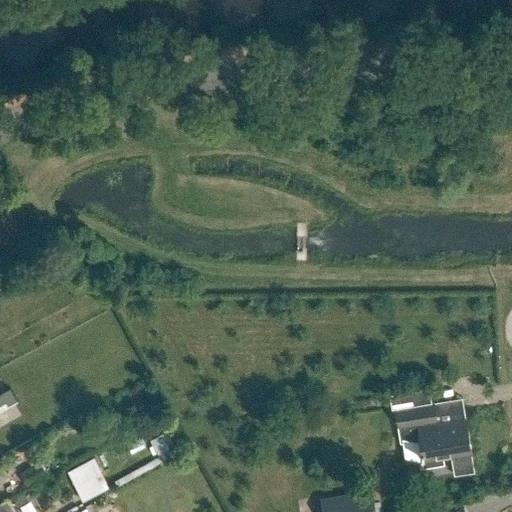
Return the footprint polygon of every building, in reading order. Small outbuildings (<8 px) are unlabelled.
[(401,376),(388,378),(390,390),(403,388),(401,376)] [(396,408),(402,441),(420,444),(424,467),(444,463),(443,457),(451,456),(454,475),(475,471),(466,418),(464,409),(441,413),(440,422),(437,423),(434,402),(396,408)] [(161,457),(176,448),(165,431),(151,440),(161,457)] [(91,458),(68,469),(83,501),(106,490),(91,458)] [(20,471),(28,485),(50,473),(42,459),(20,471)] [(12,497),(17,506),(28,500),(24,491),(12,497)] [(355,497),(323,502),(324,509),(324,511),(373,511),(372,507),(357,509),(355,497)] [(0,511),(15,511),(8,498),(0,502),(0,511)]
